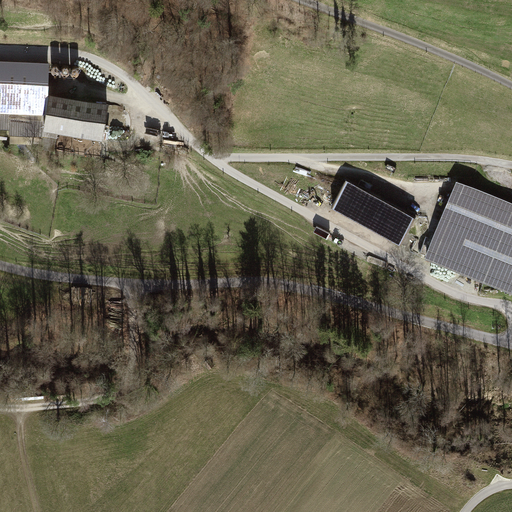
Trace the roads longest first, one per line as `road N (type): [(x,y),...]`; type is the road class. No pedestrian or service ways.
road 1 (unclassified): [(511,308),(466,298),(233,172),(117,71),(89,57),(0,48)]
road 2 (unclassified): [(0,264),(87,280),(312,288),(511,342)]
road 3 (track): [(216,160),(511,162)]
road 4 (track): [(0,406),(96,402),(123,387),(131,366),(132,282)]
road 5 (track): [(511,84),(303,0)]
